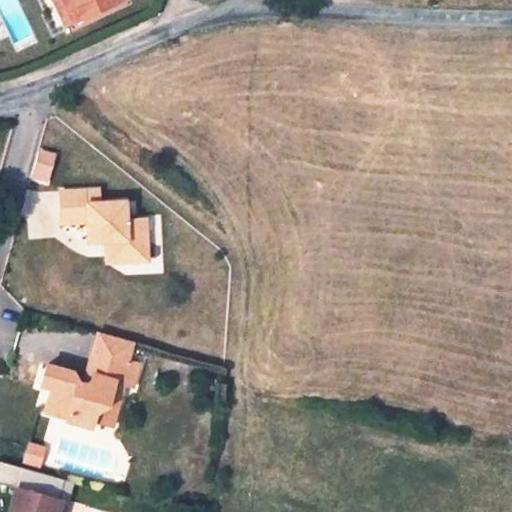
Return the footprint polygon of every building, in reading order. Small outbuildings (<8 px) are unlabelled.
[(51,0),(64,26),(71,22),(60,0),(51,0)] [(60,0),(71,22),(72,23),(120,0),(60,0)] [(35,180),(51,183),(56,155),(40,152),(35,180)] [(96,189),(58,190),(60,221),(85,220),(86,240),(104,239),(108,239),(114,245),(115,260),(145,259),(143,218),(123,219),(122,201),(97,202),(96,189)] [(108,239),(104,239),(105,261),(115,260),(114,245),(108,239)] [(129,339),(95,329),(90,348),(124,358),(129,339)] [(90,348),(84,371),(88,376),(81,382),(75,380),(68,372),(42,365),(36,385),(47,388),(41,409),(63,416),(62,418),(88,425),(90,418),(92,411),(104,404),(114,407),(121,382),(129,384),(136,361),(124,358),(90,348)] [(114,407),(104,404),(92,411),(90,418),(109,423),(114,407)] [(25,443),(20,459),(35,463),(39,447),(25,443)] [(54,511),(58,498),(13,486),(5,511),(54,511)]
